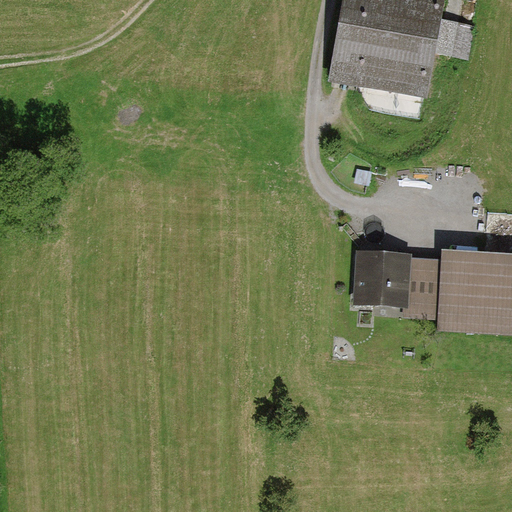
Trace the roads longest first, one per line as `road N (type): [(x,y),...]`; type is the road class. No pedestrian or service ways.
road 1 (track): [(331,0),(311,153),(321,199),(348,218),(436,230),(461,220),(479,200),(502,142),(511,74)]
road 2 (track): [(0,65),(94,47),(148,0)]
